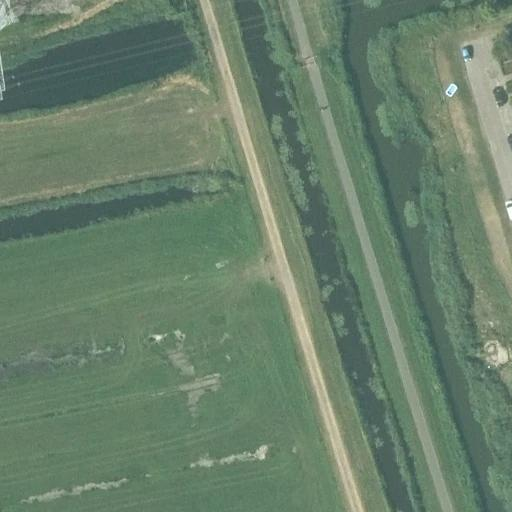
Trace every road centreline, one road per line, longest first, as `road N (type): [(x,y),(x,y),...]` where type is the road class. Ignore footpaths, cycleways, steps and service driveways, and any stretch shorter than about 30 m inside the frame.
road 1 (track): [(362,511),(205,0)]
road 2 (unclassified): [(511,174),(474,52)]
